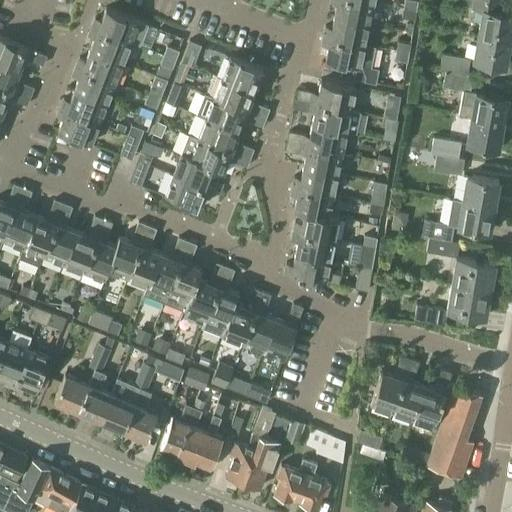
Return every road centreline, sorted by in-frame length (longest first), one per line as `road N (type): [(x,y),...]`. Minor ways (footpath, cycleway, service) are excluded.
road 1 (residential): [(259,257),(2,165)]
road 2 (residential): [(259,257),(275,223),(267,164),(317,0)]
road 3 (tertiary): [(232,511),(0,416)]
road 4 (residential): [(2,165),(23,120),(42,102),(63,43),(24,27),(30,0)]
road 5 (residential): [(511,363),(336,314)]
